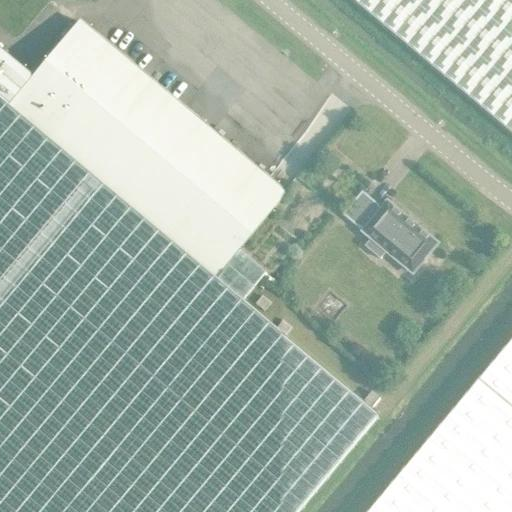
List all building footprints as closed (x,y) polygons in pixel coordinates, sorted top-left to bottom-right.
[(511,0),(351,0),(511,134),(511,0)] [(0,53),(0,102),(214,281),(238,252),(285,195),(78,22),(31,79),(0,53)] [(214,281),(0,102),(0,511),(299,511),(378,418),(240,303),(214,281)] [(413,274),(437,246),(388,205),(383,211),(362,194),(343,216),(372,240),(366,248),(381,260),(387,252),(413,274)] [(264,274),(238,252),(214,281),(240,303),(264,274)] [(511,511),(511,343),(371,511),(511,511)]
